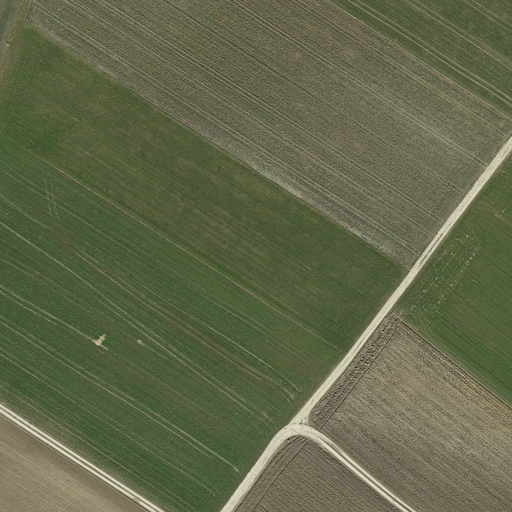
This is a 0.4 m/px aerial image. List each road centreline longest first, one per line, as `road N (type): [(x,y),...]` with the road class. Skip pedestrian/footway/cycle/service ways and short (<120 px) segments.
road 1 (track): [(297,421),(511,140)]
road 2 (track): [(160,511),(0,407)]
road 3 (track): [(411,511),(297,421)]
